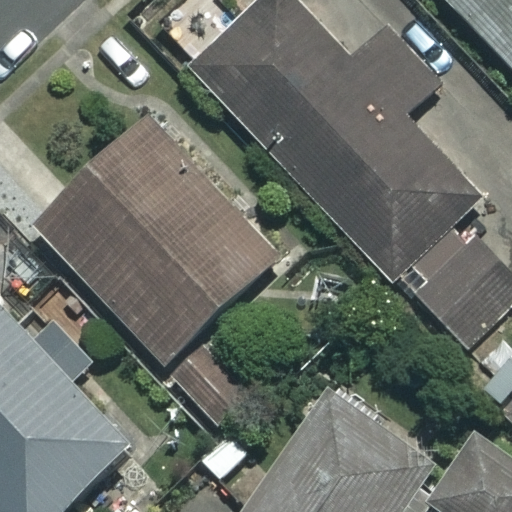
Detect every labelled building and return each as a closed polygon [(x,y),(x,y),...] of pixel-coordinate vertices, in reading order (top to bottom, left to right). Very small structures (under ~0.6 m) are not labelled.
[(392,28),(354,63),(295,0),(269,0),(197,68),(399,285),(404,281),(467,349),(511,307),(511,278),(460,222),(484,200),(407,116),(443,83),(392,28)] [(511,0),(449,0),(511,66),(511,0)] [(282,257),(152,118),(37,225),(167,364),(282,257)] [(41,341),(0,297),(0,511),(65,511),(135,447),(75,382),(95,363),(59,324),(41,341)] [(253,511),(403,511),(437,462),(334,393),(253,511)] [(511,511),(511,455),(485,437),(435,507),(441,511),(511,511)]
